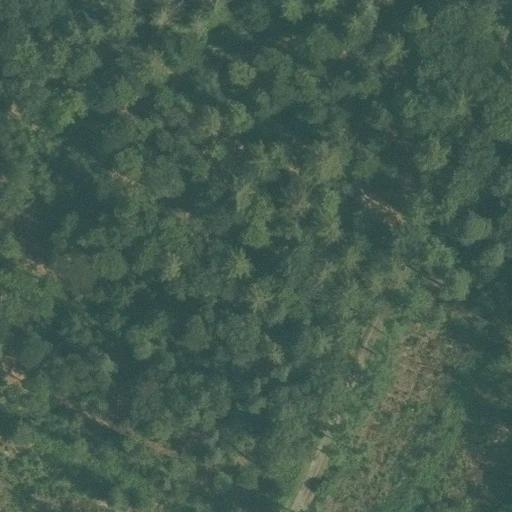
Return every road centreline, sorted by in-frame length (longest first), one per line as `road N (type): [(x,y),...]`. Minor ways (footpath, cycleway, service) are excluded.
road 1 (track): [(295,511),(511,32)]
road 2 (track): [(179,0),(0,20)]
